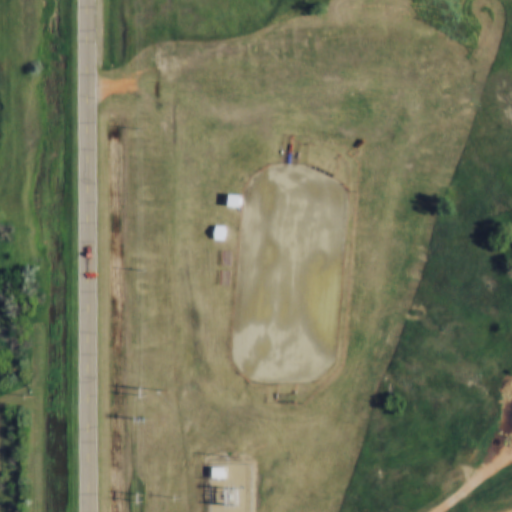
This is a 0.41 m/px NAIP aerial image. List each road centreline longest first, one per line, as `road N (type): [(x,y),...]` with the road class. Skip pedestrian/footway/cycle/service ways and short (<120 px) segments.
road 1 (tertiary): [(86,511),(86,0)]
road 2 (track): [(86,104),(142,68),(268,40),(311,0),(479,37),(511,63)]
